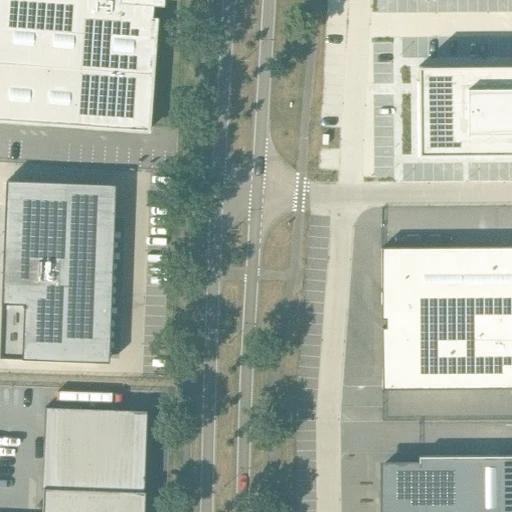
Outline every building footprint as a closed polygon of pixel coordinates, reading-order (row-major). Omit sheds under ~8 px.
[(0,0),(0,121),(148,132),(156,21),(157,21),(157,19),(153,19),(153,8),(164,8),(164,7),(161,6),(161,0),(0,0)] [(511,65),(418,66),(419,155),(511,154),(511,65)] [(7,181),(0,358),(93,361),(92,362),(109,362),(116,184),(99,183),(99,184),(7,181)] [(511,246),(508,247),(381,247),(382,309),(386,309),(386,328),(382,328),(382,389),(511,388),(511,246)] [(144,511),(145,491),(144,491),(147,410),(45,407),(42,489),(43,489),(42,511),(144,511)] [(381,511),(511,511),(511,455),(419,456),(419,465),(382,465),(381,511)]
